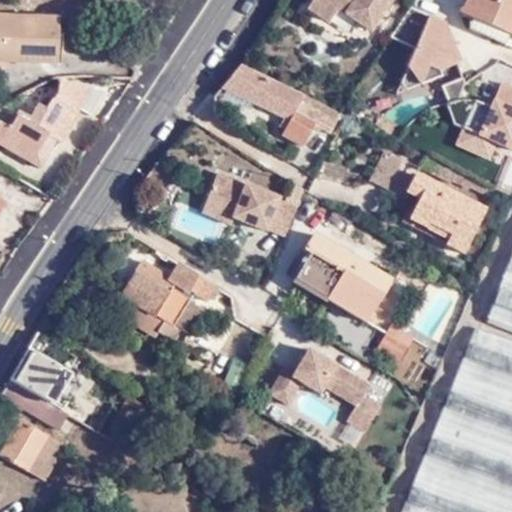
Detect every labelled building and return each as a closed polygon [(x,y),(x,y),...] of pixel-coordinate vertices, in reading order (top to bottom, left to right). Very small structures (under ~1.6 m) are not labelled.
[(387,0),(312,0),(306,10),(330,25),(337,14),(369,34),(390,1),(387,0)] [(511,0),(467,0),(462,12),(473,17),(469,28),(505,45),(510,34),(511,34),(511,0)] [(362,45),(369,34),(337,14),(330,25),(362,45)] [(0,17),(0,60),(56,62),(57,19),(0,17)] [(238,68),(221,88),(281,117),(279,123),(286,126),(282,135),(303,146),(313,125),(330,134),(341,115),(302,96),(301,98),(238,68)] [(49,136),(55,140),(58,142),(78,109),(89,116),(103,91),(67,84),(57,101),(53,99),(47,109),(39,105),(31,118),(20,111),(9,128),(0,123),(0,144),(33,164),(49,136)] [(38,168),(55,140),(49,136),(33,164),(38,168)] [(425,157),(412,151),(408,159),(422,166),(423,164),(425,157)] [(386,191),(402,161),(384,152),(369,182),(386,191)] [(434,170),(437,164),(425,157),(423,164),(434,170)] [(265,230),(284,237),(295,209),(276,202),(277,199),(216,175),(205,203),(233,214),(232,219),(264,232),(265,230)] [(418,200),(409,219),(426,228),(430,223),(450,235),(444,246),(462,255),(484,211),(414,175),(405,193),(418,200)] [(230,226),(232,219),(233,214),(205,203),(200,214),(230,226)] [(426,228),(409,219),(405,225),(444,246),(450,235),(430,223),(426,228)] [(310,254),(299,272),(333,292),(328,300),(366,323),(389,282),(312,235),(303,250),(310,254)] [(511,252),(488,318),(511,327),(511,252)] [(105,278),(111,266),(93,255),(86,265),(105,278)] [(179,330),(187,335),(201,312),(187,303),(193,295),(205,301),(207,298),(212,288),(177,266),(170,279),(142,263),(134,276),(167,297),(154,319),(171,330),(173,327),(179,330)] [(333,292),(299,272),(293,282),(327,302),(328,300),(333,292)] [(172,343),(179,330),(173,327),(171,330),(154,319),(167,297),(134,276),(120,297),(134,306),(126,317),(134,325),(156,339),(159,336),(172,343)] [(212,288),(207,298),(212,301),(218,292),(212,288)] [(68,323),(86,310),(76,296),(59,310),(68,323)] [(402,511),(511,511),(511,343),(475,330),(402,511)] [(78,360),(80,356),(75,353),(36,336),(27,352),(35,356),(40,350),(57,359),(59,356),(68,354),(78,360)] [(10,382),(51,407),(78,360),(68,354),(59,356),(57,359),(40,350),(35,356),(27,352),(10,382)] [(369,386),(320,357),(317,362),(312,359),(314,354),(308,350),(292,378),(282,373),(268,396),(287,407),(300,385),(320,396),(323,389),(355,408),(347,422),(365,433),(381,407),(363,397),(369,386)] [(235,395),(247,368),(233,362),(221,389),(235,395)] [(10,382),(0,398),(0,401),(21,414),(23,411),(58,432),(65,415),(51,407),(10,382)] [(121,439),(139,407),(127,400),(109,431),(121,439)] [(65,415),(85,427),(89,421),(67,407),(65,415)] [(0,454),(0,456),(26,472),(46,437),(19,422),(0,454)] [(26,472),(41,481),(61,446),(46,437),(26,472)] [(61,446),(41,481),(45,483),(65,449),(61,446)]
